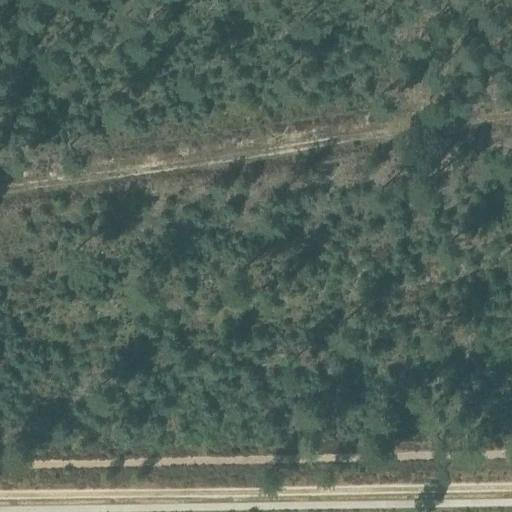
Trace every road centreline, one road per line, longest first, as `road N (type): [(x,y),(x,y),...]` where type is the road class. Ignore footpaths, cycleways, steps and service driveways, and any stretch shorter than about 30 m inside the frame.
road 1 (track): [(511,115),(0,191)]
road 2 (track): [(511,487),(0,494)]
